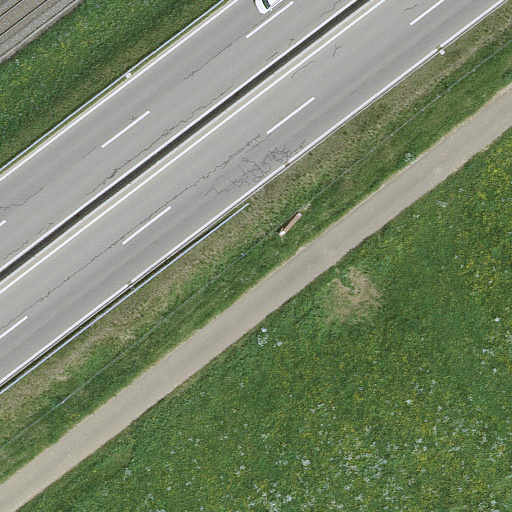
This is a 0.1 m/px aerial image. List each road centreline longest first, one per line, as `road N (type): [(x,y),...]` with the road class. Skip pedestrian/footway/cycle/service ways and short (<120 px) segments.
road 1 (unclassified): [(0,499),(511,108)]
road 2 (motorway): [(0,337),(441,0)]
road 3 (motorway): [(294,0),(0,224)]
